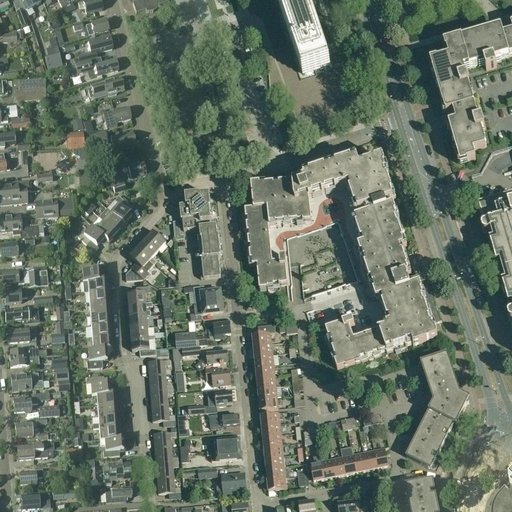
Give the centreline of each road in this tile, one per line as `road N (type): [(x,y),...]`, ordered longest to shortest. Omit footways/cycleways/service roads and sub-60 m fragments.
road 1 (residential): [(151,511),(141,400),(122,367),(118,259),(180,190),(222,181)]
road 2 (residential): [(256,505),(222,181)]
road 3 (secondary): [(511,427),(411,118)]
road 4 (secondary): [(398,122),(492,425)]
road 5 (residential): [(161,187),(112,0)]
road 6 (residential): [(222,181),(398,122)]
road 7 (secondary): [(361,0),(398,122)]
road 8 (secondary): [(411,118),(378,0)]
